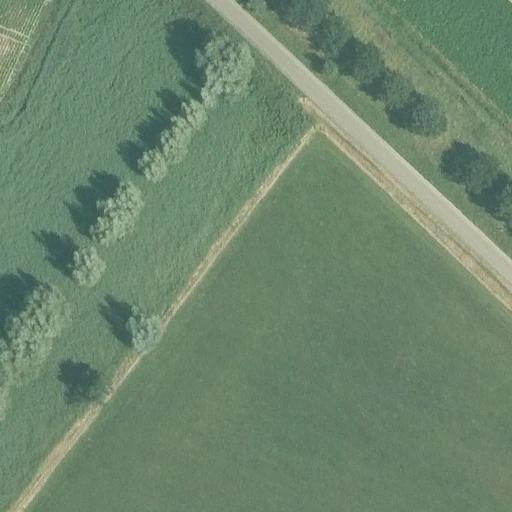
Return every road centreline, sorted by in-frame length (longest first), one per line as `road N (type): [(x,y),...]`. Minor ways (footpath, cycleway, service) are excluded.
road 1 (unclassified): [(511,273),(219,0)]
road 2 (track): [(511,167),(332,0)]
